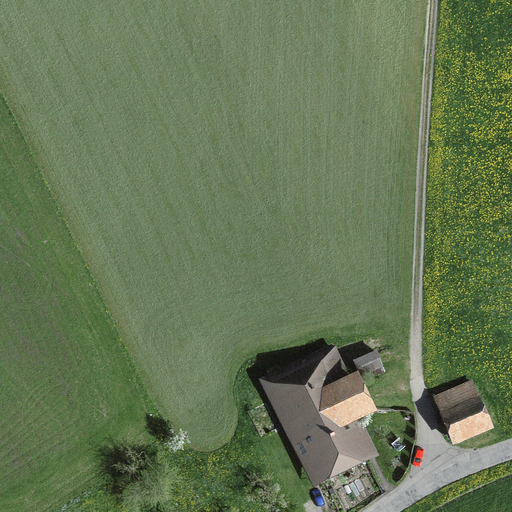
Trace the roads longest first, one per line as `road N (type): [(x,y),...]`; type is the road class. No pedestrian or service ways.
road 1 (track): [(433,0),(414,355),(433,479)]
road 2 (unclassified): [(511,454),(433,479),(380,511)]
